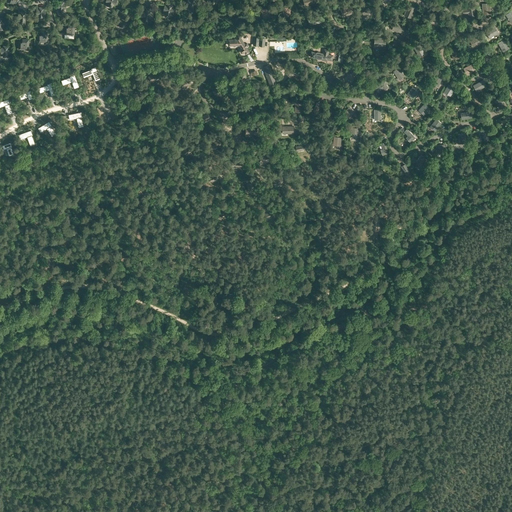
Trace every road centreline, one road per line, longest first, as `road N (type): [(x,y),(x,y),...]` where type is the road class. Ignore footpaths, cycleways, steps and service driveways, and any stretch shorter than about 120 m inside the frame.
road 1 (track): [(0,310),(84,286),(216,335),(257,327),(370,273),(437,186),(511,160)]
road 2 (track): [(115,73),(230,334)]
road 3 (track): [(37,295),(54,252),(151,149)]
road 4 (track): [(331,373),(287,429),(255,511)]
